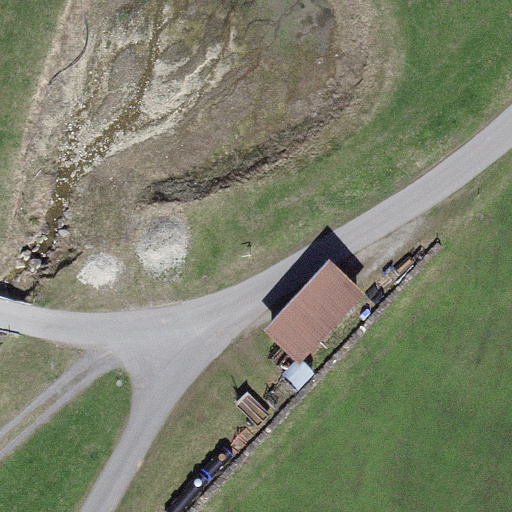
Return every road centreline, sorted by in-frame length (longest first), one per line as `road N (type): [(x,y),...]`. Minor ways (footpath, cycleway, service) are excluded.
road 1 (residential): [(511,127),(433,189),(251,300),(190,326)]
road 2 (residential): [(190,326),(138,446),(99,511)]
road 3 (residential): [(190,326),(78,328),(0,312)]
